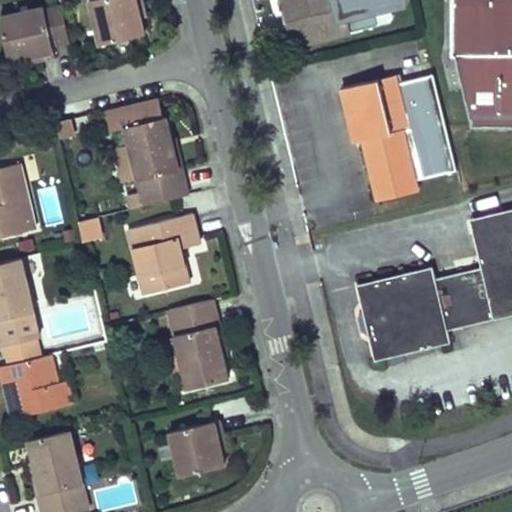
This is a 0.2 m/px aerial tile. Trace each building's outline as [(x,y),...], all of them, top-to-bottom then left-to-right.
[(90,0),(100,44),(145,34),(141,18),(138,4),(143,3),(141,0),(90,0)] [(354,29),(349,12),(396,0),(283,0),(287,17),(294,44),(354,29)] [(511,0),(451,0),(451,55),(453,55),(472,127),(511,127),(511,0)] [(146,16),(143,3),(138,4),(141,18),(146,16)] [(70,41),(62,6),(45,10),(44,7),(0,17),(10,61),(25,58),(39,55),(40,60),(49,58),(55,56),(53,45),(70,41)] [(458,166),(433,69),(400,77),(412,125),(403,127),(415,176),(458,166)] [(415,176),(403,127),(412,125),(400,77),(398,71),(342,85),(350,118),(353,132),(362,130),(364,137),(379,197),(418,188),(415,176)] [(137,177),(144,205),(188,194),(182,168),(179,169),(171,137),(166,117),(162,118),(157,98),(107,111),(111,130),(125,127),(126,130),(129,145),(137,177)] [(114,133),(118,148),(129,145),(126,130),(114,133)] [(355,139),(364,137),(362,130),(353,132),(355,139)] [(174,137),(171,137),(179,169),(182,168),(178,153),(174,137)] [(118,148),(115,149),(123,180),(137,177),(129,145),(118,148)] [(0,168),(0,236),(35,229),(19,164),(0,168)] [(511,314),(511,209),(485,216),(488,230),(474,234),(482,268),(435,279),(433,267),(357,284),(363,310),(358,316),(360,324),(362,331),(369,334),(375,359),(450,342),(447,329),(511,314)] [(197,231),(192,213),(129,229),(145,294),(190,283),(181,248),(200,244),(197,231)] [(488,230),(485,216),(470,219),(474,234),(488,230)] [(98,217),(79,221),(82,237),(102,233),(98,217)] [(39,337),(21,257),(0,262),(0,345),(5,345),(9,364),(41,357),(36,337),(39,337)] [(29,270),(45,266),(43,257),(27,261),(29,270)] [(184,372),(188,389),(229,379),(224,358),(216,326),(219,325),(213,299),(169,310),(176,338),(184,372)] [(219,325),(216,326),(224,358),(227,357),(224,342),(219,325)] [(172,375),(184,372),(176,338),(164,341),(172,375)] [(58,383),(51,355),(41,357),(9,364),(0,366),(0,368),(3,382),(12,380),(14,385),(5,387),(7,399),(12,418),(72,404),(66,381),(58,383)] [(170,431),(180,475),(224,465),(221,451),(217,436),(222,435),(219,420),(170,431)] [(30,439),(35,462),(42,493),(39,493),(43,511),(75,511),(88,509),(70,430),(30,439)] [(226,450),(222,435),(217,436),(221,451),(226,450)] [(35,462),(31,463),(36,482),(39,493),(42,493),(35,462)]
